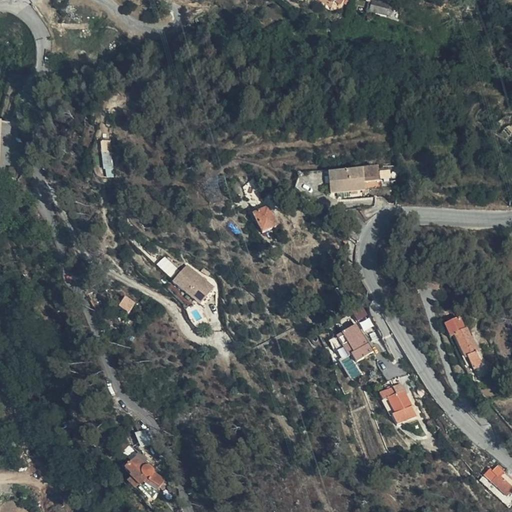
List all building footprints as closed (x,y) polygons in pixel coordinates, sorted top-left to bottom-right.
[(328,0),(299,0),(300,1),(299,6),(328,9),(328,0)] [(336,10),(336,3),(328,0),(328,9),(336,10)] [(354,0),(363,3),(366,4),(384,10),(385,2),(369,0),(354,0)] [(383,17),(384,10),(366,4),(364,14),(383,17)] [(14,169),(13,124),(0,124),(0,186),(16,178),(20,179),(20,169),(14,169)] [(103,157),(105,179),(114,178),(112,156),(103,157)] [(368,166),(319,171),(321,191),(355,188),(354,181),(370,180),(368,166)] [(272,231),(265,210),(247,217),(254,237),(272,231)] [(358,258),(358,255),(349,255),(349,267),(350,269),(360,268),(358,258)] [(158,265),(172,279),(180,271),(166,257),(158,265)] [(215,289),(185,267),(172,286),(202,307),(215,289)] [(429,298),(429,283),(423,285),(419,285),(416,283),(415,296),(429,298)] [(96,313),(110,308),(105,296),(97,298),(94,292),(87,293),(89,300),(92,300),(96,313)] [(140,308),(129,303),(124,313),(134,319),(140,308)] [(96,313),(99,318),(111,313),(110,308),(96,313)] [(352,310),(331,320),(337,333),(342,331),(346,338),(344,339),(348,349),(367,339),(352,310)] [(459,356),(468,372),(476,368),(467,351),(471,350),(453,316),(435,324),(441,336),(444,334),(455,357),(459,356)] [(333,343),(341,340),(344,339),(346,338),(342,331),(337,333),(331,320),(323,323),(328,332),(333,343)] [(394,385),(402,382),(398,374),(391,378),(394,385)] [(375,384),(388,415),(391,414),(396,425),(416,416),(402,382),(394,385),(391,378),(375,384)] [(133,460),(118,469),(131,491),(139,487),(152,499),(165,485),(152,474),(146,466),(140,471),(133,460)] [(511,490),(503,481),(496,488),(511,504),(511,490)]
